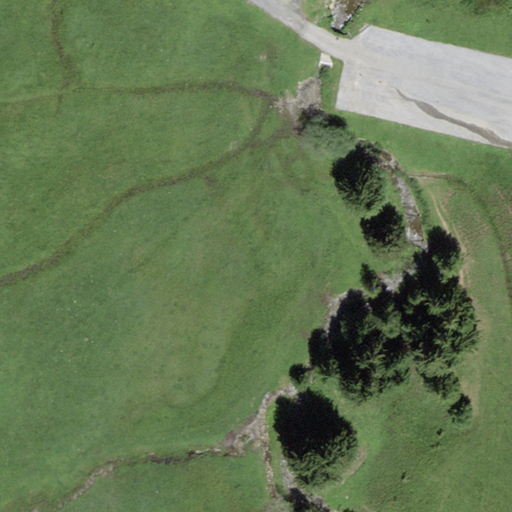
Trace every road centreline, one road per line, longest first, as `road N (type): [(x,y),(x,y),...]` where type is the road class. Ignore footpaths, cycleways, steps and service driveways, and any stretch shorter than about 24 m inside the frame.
road 1 (unclassified): [(365,73),(511,104)]
road 2 (track): [(365,73),(266,0)]
